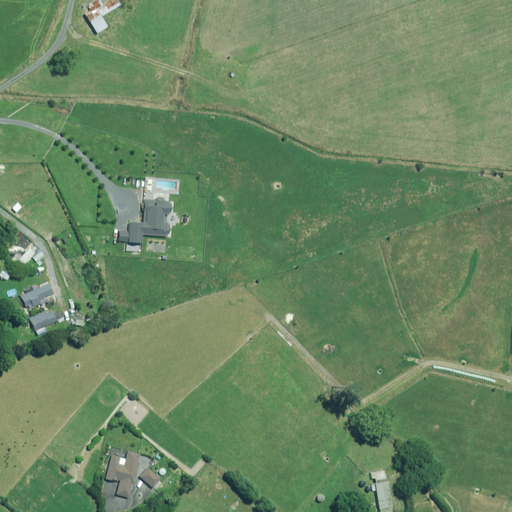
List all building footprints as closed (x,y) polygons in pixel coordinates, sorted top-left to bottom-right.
[(120,5),(116,0),(109,0),(101,5),(98,0),(96,0),(87,6),(90,10),(83,14),(96,34),(106,27),(100,17),(120,5)] [(145,200),(143,199),(142,212),(144,212),(143,224),(129,223),(128,232),(119,231),(118,242),(140,244),(141,235),(168,237),(169,225),(161,225),(162,213),(169,214),(170,202),(145,200)] [(22,207),(18,203),(12,208),(16,213),(22,207)] [(35,253),(30,248),(18,261),(23,266),(35,253)] [(44,256),(40,252),(33,258),(37,263),(44,256)] [(19,259),(14,254),(10,259),(14,264),(19,259)] [(52,294),(48,284),(20,297),(25,308),(31,305),(32,307),(40,304),(38,300),(52,294)] [(56,322),(51,311),(44,314),(43,312),(29,319),(37,336),(46,331),(44,327),(56,322)] [(129,499),(132,485),(133,485),(139,463),(138,463),(140,455),(127,452),(124,466),(119,464),(120,458),(112,455),(106,479),(119,482),(116,495),(129,499)] [(160,479),(147,468),(139,477),(152,488),(160,479)] [(386,482),(384,471),(370,473),(371,479),(373,479),(374,484),(371,485),(372,492),(375,491),(378,511),(391,511),(386,482)] [(170,476),(167,473),(161,480),(163,483),(170,476)]
